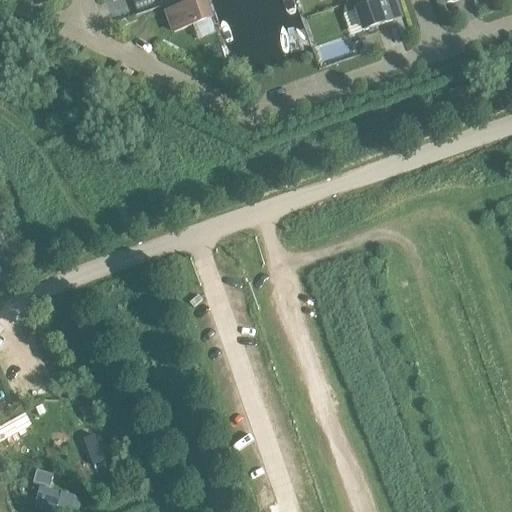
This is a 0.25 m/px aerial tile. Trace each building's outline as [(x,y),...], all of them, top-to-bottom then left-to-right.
[(360,0),(355,2),(358,12),(373,6),(371,0),(360,0)] [(364,32),(400,20),(393,0),(391,0),(373,6),(358,12),(357,12),(364,32)] [(486,9),(486,8),(483,0),(480,0),(473,2),(476,12),(480,11),(486,9)] [(174,34),(192,27),(210,21),(203,1),(167,13),(174,34)] [(45,488),(44,490),(49,491),(53,477),(36,473),(33,484),(45,488)]
